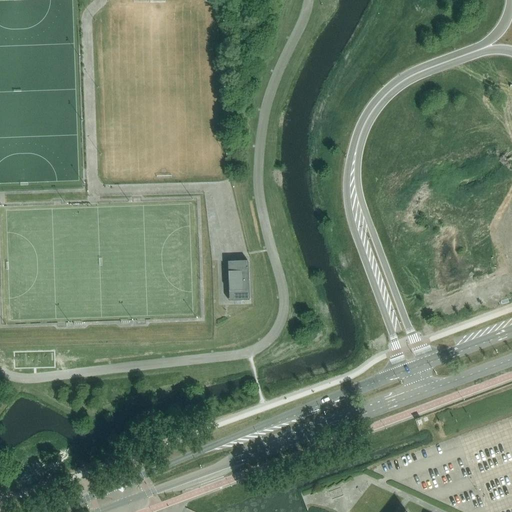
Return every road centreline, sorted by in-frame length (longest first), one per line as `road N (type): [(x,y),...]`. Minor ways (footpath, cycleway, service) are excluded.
road 1 (primary): [(510,0),(493,37),(387,88),(352,147),(348,209),(406,371)]
road 2 (primary): [(422,365),(360,196),(359,150),(374,114),(404,84),(486,51),(511,51)]
road 3 (secondary): [(123,501),(415,395)]
road 4 (secondary): [(406,371),(140,476)]
